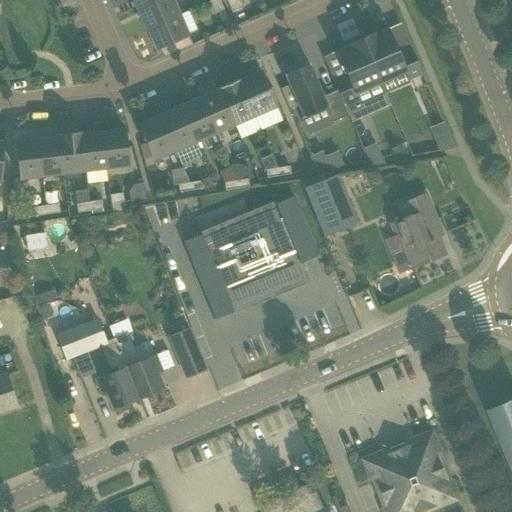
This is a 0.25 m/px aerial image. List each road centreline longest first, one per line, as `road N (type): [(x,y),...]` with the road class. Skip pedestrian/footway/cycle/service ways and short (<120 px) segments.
road 1 (tertiary): [(0,504),(438,322)]
road 2 (residential): [(128,87),(330,0)]
road 3 (secondary): [(511,131),(459,0)]
road 4 (residential): [(0,96),(24,103),(128,87)]
